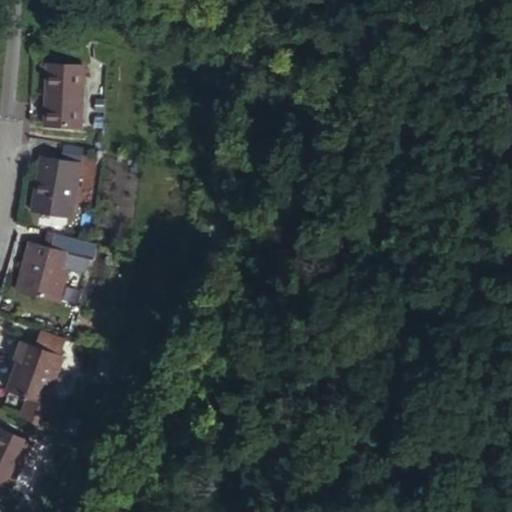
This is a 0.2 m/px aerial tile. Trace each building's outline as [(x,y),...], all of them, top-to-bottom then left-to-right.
[(86,60),(47,60),(45,120),(84,121),(86,60)] [(47,164),(41,163),(34,207),(73,214),(83,157),(49,152),(47,164)] [(46,229),(42,244),(71,251),(71,252),(90,257),(94,241),(46,229)] [(42,244),(28,241),(16,289),(59,299),(71,252),(71,251),(42,244)] [(39,328),(35,342),(59,348),(63,334),(39,328)] [(35,342),(23,338),(16,357),(20,359),(11,388),(30,394),(23,416),(48,427),(55,404),(46,402),(48,397),(62,349),(59,348),(35,342)] [(61,401),(48,397),(46,402),(55,404),(48,427),(53,429),(61,401)] [(0,428),(0,483),(10,489),(33,445),(0,428)]
